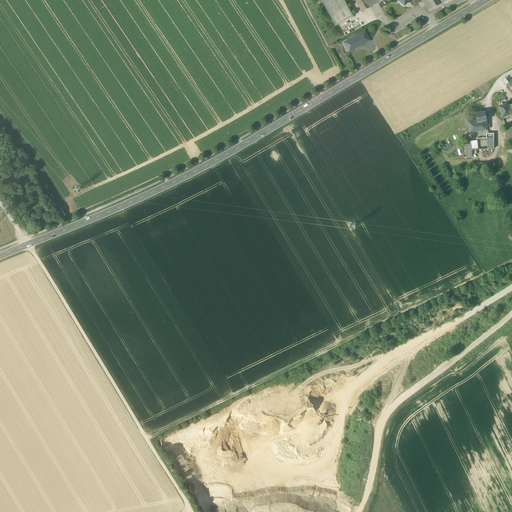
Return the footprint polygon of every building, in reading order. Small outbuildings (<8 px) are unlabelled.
[(321,0),(326,9),(335,26),(338,25),(353,17),(343,0),(321,0)] [(355,0),(362,12),(370,7),(366,0),(355,0)] [(440,5),(436,0),(421,0),(429,10),(440,5)] [(364,44),(369,41),(364,32),(359,35),(364,44)] [(347,47),(349,52),(364,44),(359,35),(346,42),(348,46),(347,47)] [(510,119),(511,118),(511,116),(508,106),(508,104),(499,107),(503,118),(509,115),(510,119)] [(477,120),(477,122),(487,120),(486,112),(476,114),(477,120)] [(468,121),(469,133),(488,130),(487,120),(477,122),(477,120),(468,121)] [(471,150),(472,150),(478,149),(478,141),(470,141),(471,150)]
